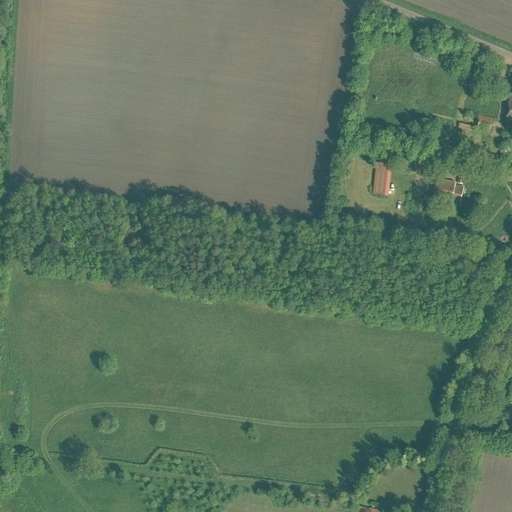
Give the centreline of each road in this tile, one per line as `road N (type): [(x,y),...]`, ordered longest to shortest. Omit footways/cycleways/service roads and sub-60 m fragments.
road 1 (unclassified): [(511,324),(476,416),(456,511)]
road 2 (unclassified): [(372,0),(511,57)]
